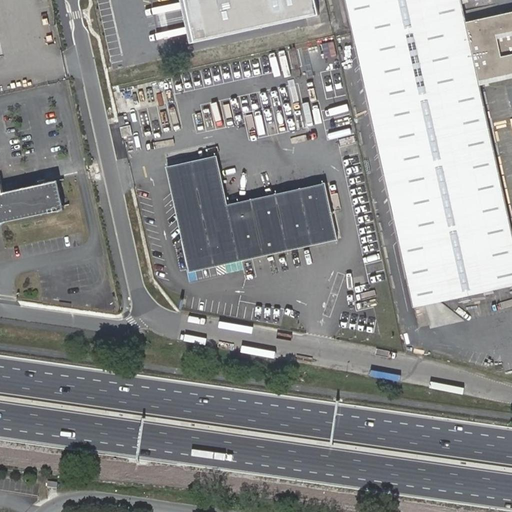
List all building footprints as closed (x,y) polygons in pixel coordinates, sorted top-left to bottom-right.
[(92,0),(107,61),(127,56),(113,0),(92,0)] [(315,14),(311,0),(182,0),(191,41),(315,14)] [(347,0),(415,308),(511,286),(511,223),(480,80),(511,73),(511,12),(468,22),(462,0),(347,0)] [(121,128),(124,138),(133,135),(130,125),(121,128)] [(227,204),(217,156),(167,167),(190,272),(337,240),(325,183),(227,204)] [(0,219),(63,206),(57,178),(7,189),(1,165),(0,165),(0,219)] [(367,299),(361,278),(346,282),(352,303),(367,299)]
